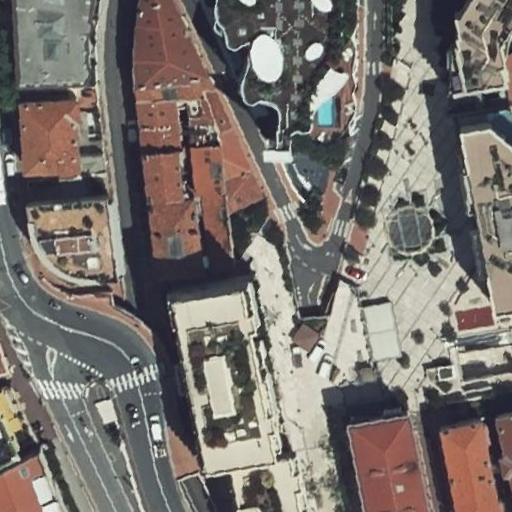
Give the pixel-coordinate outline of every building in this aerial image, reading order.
[(97,31),(102,0),(16,0),(20,88),(96,89),(97,31)] [(177,0),(141,0),(137,28),(137,86),(178,81),(198,77),(212,74),(177,0)] [(217,0),(217,16),(226,23),(230,34),(248,42),(250,48),(242,77),(248,90),(260,87),(269,86),(279,91),(278,132),(265,133),(265,145),(281,147),(289,176),(306,201),(321,213),(338,153),(352,127),(358,70),(359,0),(217,0)] [(511,0),(455,0),(450,10),(460,81),(501,74),(499,37),(511,10),(511,0)] [(212,74),(198,77),(219,130),(195,131),(196,148),(185,151),(191,192),(224,191),(227,210),(265,192),(212,74)] [(178,81),(137,86),(144,152),(185,146),(178,81)] [(96,89),(20,88),(24,188),(108,178),(96,89)] [(491,116),(511,133),(511,102),(458,112),(461,122),(491,116)] [(511,133),(491,116),(461,122),(496,305),(511,302),(511,133)] [(185,146),(144,152),(150,198),(191,192),(185,151),(185,146)] [(191,192),(150,198),(158,273),(201,269),(234,261),(227,210),(224,191),(191,192)] [(123,279),(116,198),(28,204),(44,253),(72,273),(97,284),(123,279)] [(425,247),(437,245),(430,204),(418,206),(417,202),(399,205),(400,209),(386,211),(393,253),(408,251),(409,253),(425,250),(425,247)] [(251,273),(166,291),(202,464),(221,461),(287,448),(261,323),(251,273)] [(365,306),(375,359),(402,354),(392,301),(365,306)] [(303,323),(293,342),(310,352),(321,333),(303,323)] [(0,335),(0,367),(9,367),(0,335)] [(15,387),(0,387),(0,469),(37,448),(15,387)] [(383,412),(349,419),(367,511),(433,511),(412,406),(383,412)] [(511,409),(496,414),(511,477),(511,409)] [(507,511),(485,413),(440,423),(459,511),(507,511)] [(0,511),(71,511),(43,445),(37,448),(0,469),(0,511)] [(300,511),(287,448),(221,461),(231,511),(300,511)]
